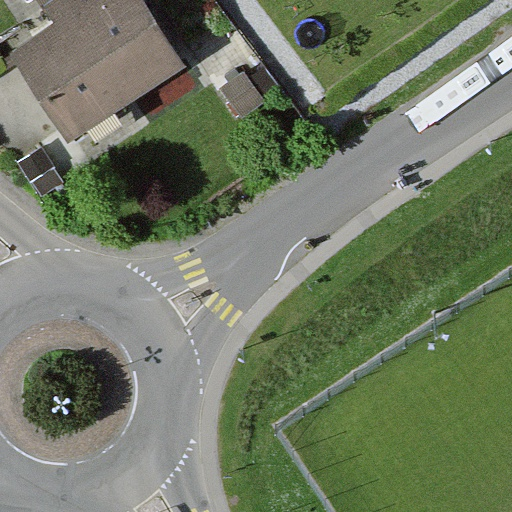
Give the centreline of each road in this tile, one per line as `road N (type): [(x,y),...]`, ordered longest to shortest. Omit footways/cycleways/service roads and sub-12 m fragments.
road 1 (tertiary): [(152,329),(511,69)]
road 2 (tertiary): [(125,477),(149,453),(170,392),(152,329)]
road 3 (tertiary): [(152,329),(113,294),(88,285),(36,285),(11,294)]
road 4 (tertiary): [(0,476),(60,497),(125,477)]
